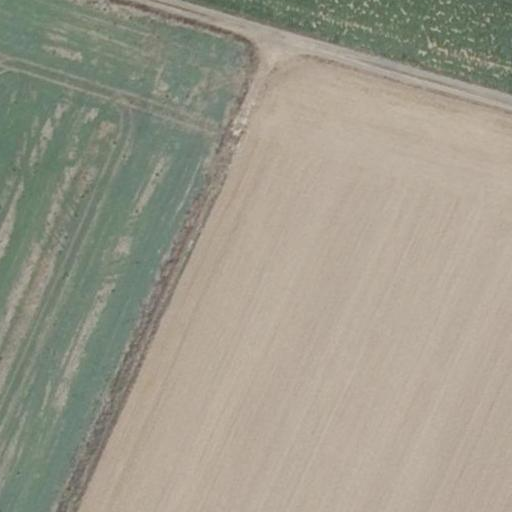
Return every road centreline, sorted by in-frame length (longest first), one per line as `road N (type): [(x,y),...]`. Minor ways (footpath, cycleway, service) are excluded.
road 1 (track): [(63,511),(280,37)]
road 2 (track): [(511,105),(152,0)]
